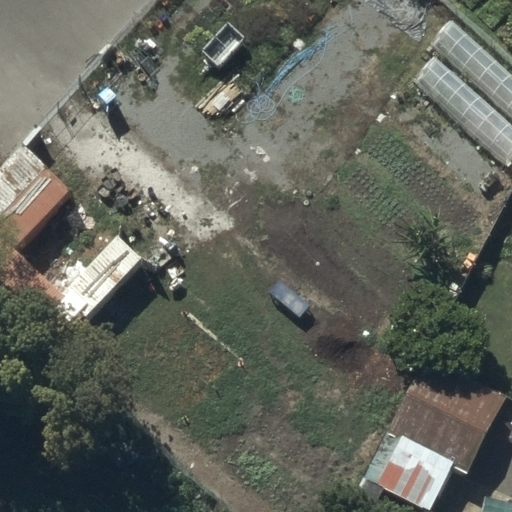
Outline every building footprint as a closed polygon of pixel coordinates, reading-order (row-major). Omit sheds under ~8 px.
[(511,78),(454,26),(434,48),(511,118),(511,78)] [(511,155),(511,129),(437,61),(416,83),(504,164),(511,155)] [(506,177),(418,96),(397,119),(485,200),(506,177)] [(0,223),(46,177),(25,156),(0,180),(0,223)] [(70,201),(49,180),(0,230),(0,238),(17,255),(70,201)] [(84,327),(0,243),(0,285),(63,348),(84,327)] [(144,268),(121,246),(66,301),(88,324),(144,268)] [(470,481),(509,407),(430,365),(366,486),(415,511),(435,511),(456,473),(470,481)]
